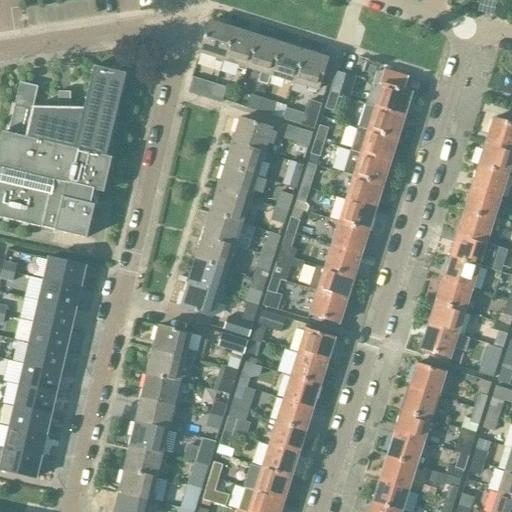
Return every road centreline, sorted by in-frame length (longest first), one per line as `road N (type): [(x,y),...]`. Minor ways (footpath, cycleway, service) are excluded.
road 1 (residential): [(319,511),(465,27)]
road 2 (residential): [(187,24),(64,511)]
road 3 (residential): [(0,51),(187,24)]
